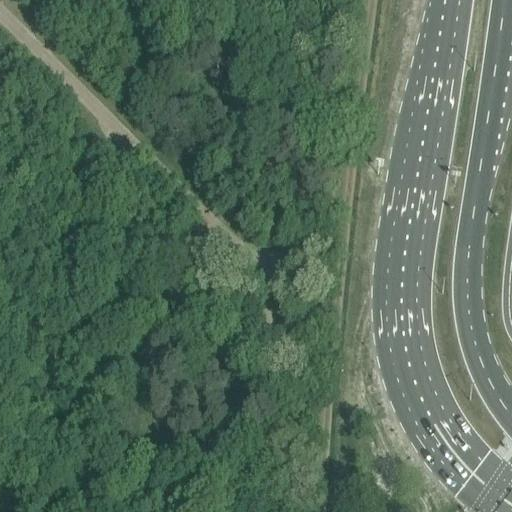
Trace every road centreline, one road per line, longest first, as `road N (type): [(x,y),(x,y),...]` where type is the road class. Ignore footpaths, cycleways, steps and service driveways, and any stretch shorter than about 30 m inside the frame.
road 1 (primary): [(450,0),(402,248),(405,343),(437,424),(511,502)]
road 2 (primary): [(511,418),(486,379),(465,300),(506,0)]
